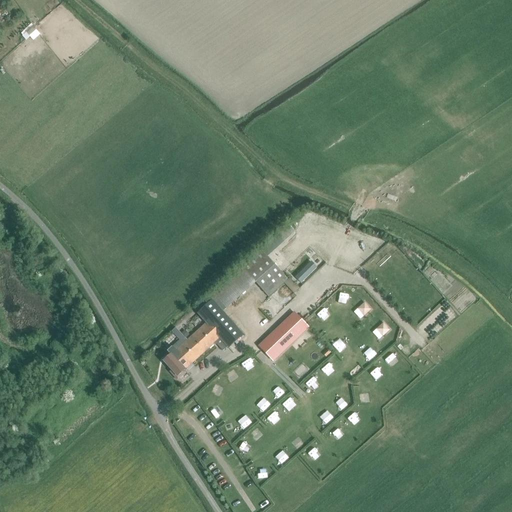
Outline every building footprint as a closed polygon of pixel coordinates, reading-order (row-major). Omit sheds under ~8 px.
[(34,39),(41,32),(30,22),(20,32),(26,39),(30,35),(34,39)] [(267,248),(244,268),(256,282),(270,297),(288,281),(267,258),(272,254),(295,233),(290,227),(267,248)] [(295,276),(301,282),(317,266),(311,261),(295,276)] [(290,279),(285,284),(294,294),(300,289),(290,279)] [(228,348),(229,348),(239,339),(243,335),(231,322),(228,324),(209,303),(197,314),(206,323),(171,355),(164,361),(177,377),(185,370),(184,370),(215,343),(222,351),(227,347),(228,348)] [(364,303),(358,308),(364,315),(370,310),(364,303)] [(317,315),(324,322),(332,315),(325,307),(317,315)] [(294,313),(259,346),(270,358),(305,324),(294,313)] [(377,329),(383,335),(389,330),(383,323),(377,329)] [(177,328),(188,338),(191,334),(181,324),(177,328)] [(371,348),(364,354),(369,361),(377,355),(371,348)] [(394,367),(399,363),(392,355),(387,359),(394,367)] [(377,380),(382,376),(377,369),(372,373),(377,380)] [(231,382),(239,377),(234,370),(226,374),(231,382)] [(221,397),(224,388),(215,384),(212,393),(221,397)] [(361,404),(370,403),(369,393),(360,394),(361,404)] [(340,394),(334,399),(342,410),(348,405),(340,394)] [(263,412),(271,405),(265,399),(257,406),(263,412)] [(217,419),(225,413),(219,405),(211,411),(217,419)] [(325,424),(334,418),(329,410),(320,416),(325,424)] [(245,429),(252,423),(244,412),(236,418),(245,429)] [(349,418),(354,426),(362,421),(357,413),(349,418)] [(297,435),(290,442),(298,450),(305,443),(297,435)] [(309,454),(315,461),(321,455),(315,448),(309,454)] [(275,458),(282,465),(290,457),(284,450),(275,458)]
